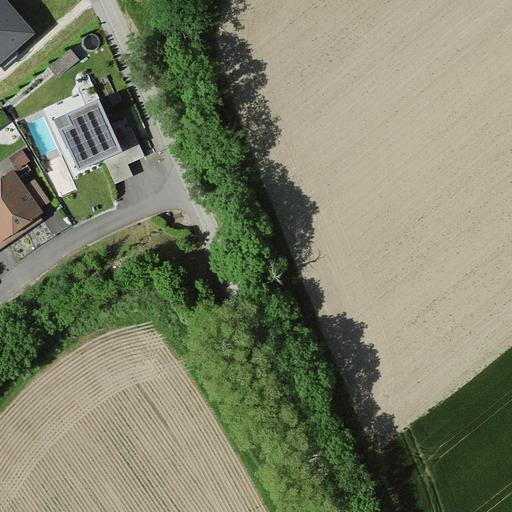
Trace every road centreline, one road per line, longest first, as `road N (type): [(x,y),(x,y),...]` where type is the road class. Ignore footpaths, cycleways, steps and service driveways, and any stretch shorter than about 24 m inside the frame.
road 1 (unclassified): [(344,511),(190,193)]
road 2 (residential): [(190,193),(73,237),(0,290)]
road 3 (unclassified): [(190,193),(106,0)]
